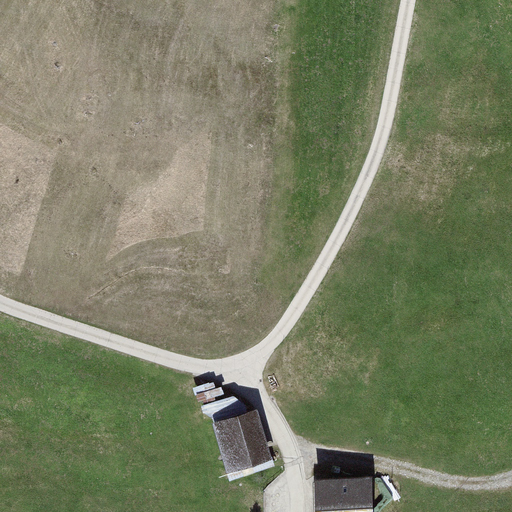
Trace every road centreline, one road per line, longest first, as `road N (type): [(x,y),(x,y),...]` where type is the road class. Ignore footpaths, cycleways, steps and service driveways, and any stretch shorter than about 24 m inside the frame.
road 1 (track): [(241,385),(283,349),(385,142),(411,0)]
road 2 (track): [(0,297),(241,385)]
road 3 (track): [(298,453),(477,491),(511,482)]
road 4 (track): [(301,511),(298,453),(274,408),(241,385)]
